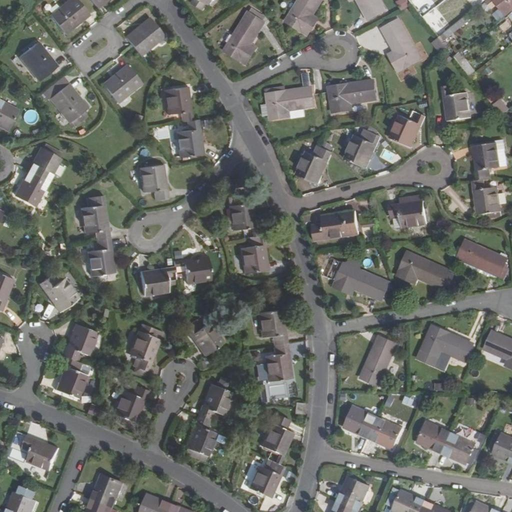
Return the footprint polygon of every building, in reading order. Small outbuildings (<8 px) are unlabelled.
[(78,0),(69,0),(50,16),(64,32),(75,24),(76,26),(91,14),(78,0)] [(91,0),(99,9),(108,0),(91,0)] [(208,4),(200,0),(193,0),(191,3),(204,11),(208,4)] [(299,0),(286,21),(309,35),(316,23),(311,20),(313,16),(323,0),(299,0)] [(385,10),(379,0),(357,0),(368,19),(385,10)] [(408,0),(398,0),(397,1),(403,10),(411,5),(408,0)] [(493,0),(486,0),(486,1),(486,2),(483,5),(483,7),(486,11),(488,11),(491,9),(492,10),(498,5),(493,0)] [(499,12),(502,9),(506,16),(511,11),(511,0),(493,0),(498,5),(499,6),(496,8),(499,12)] [(225,50),(247,64),(255,52),(249,49),(251,45),(265,23),(258,18),(260,14),(250,8),(225,50)] [(436,14),(430,18),(433,22),(439,18),(436,14)] [(471,19),(468,14),(439,37),(442,41),(468,20),(469,21),(471,19)] [(153,20),(151,18),(140,26),(142,28),(153,20)] [(421,59),(400,19),(382,29),(395,51),(389,54),(399,72),(421,59)] [(141,56),(166,36),(153,20),(142,28),(140,26),(126,37),(141,56)] [(511,26),(510,21),(501,25),(504,32),(511,27),(511,26)] [(76,26),(75,24),(64,32),(65,35),(76,26)] [(38,42),(36,44),(44,54),(47,52),(38,42)] [(39,81),(58,66),(47,52),(44,54),(36,44),(19,56),(39,81)] [(460,53),(455,57),(471,76),(476,72),(460,53)] [(143,83),(128,65),(114,76),(116,78),(105,86),(119,102),(143,83)] [(192,70),(185,74),(189,80),(195,77),(192,70)] [(63,76),(42,92),(48,100),(50,98),(69,84),(69,83),(63,76)] [(116,78),(114,76),(103,84),(105,86),(116,78)] [(377,100),(374,81),(329,87),(333,112),(352,110),(351,104),(377,100)] [(50,98),(70,123),(86,110),(78,99),(80,98),(69,84),(50,98)] [(163,90),(168,115),(186,112),(194,111),(193,108),(189,109),(186,94),(191,94),(189,86),(163,90)] [(448,86),(441,87),(443,96),(450,95),(448,86)] [(268,94),(269,104),(271,115),(271,120),(290,117),(289,110),(315,106),(312,87),(286,91),(268,94)] [(488,97),(493,103),(502,95),(497,89),(488,97)] [(443,99),(447,99),(449,113),(445,114),(447,121),(472,117),(469,93),(450,95),(443,96),(443,99)] [(80,98),(78,99),(86,110),(89,108),(80,98)] [(494,105),(502,115),(507,111),(510,109),(501,99),(494,105)] [(0,100),(0,127),(7,131),(18,111),(0,100)] [(269,104),(262,105),(264,116),(271,115),(269,104)] [(194,111),(186,112),(188,121),(195,120),(194,111)] [(389,137),(413,148),(416,141),(412,139),(418,126),(422,128),(427,116),(414,111),(411,119),(400,115),(389,137)] [(507,111),(502,115),(507,122),(511,118),(507,111)] [(180,158),(206,154),(205,145),(201,146),(198,132),(202,131),(200,119),(195,120),(188,121),(190,131),(176,133),(180,158)] [(422,128),(418,126),(412,139),(416,141),(422,128)] [(344,158),(368,168),(371,161),(368,160),(373,147),(376,148),(381,137),(368,131),(364,140),(354,135),(344,158)] [(498,143),(502,167),(507,166),(503,140),(498,141),(498,143)] [(476,169),(478,181),(484,180),(492,179),(490,169),(502,167),(498,143),(472,146),(473,154),(478,153),(480,168),(476,169)] [(33,164),(29,172),(49,183),(62,159),(61,159),(63,153),(48,145),(46,151),(41,148),(36,158),(40,160),(37,166),(33,164)] [(376,148),(373,147),(368,160),(371,161),(376,148)] [(296,174),(319,184),(323,177),(319,175),(325,162),(328,164),(333,153),(322,148),(318,156),(306,151),(296,174)] [(328,164),(325,162),(319,175),(323,177),(328,164)] [(158,200),(171,198),(169,189),(166,189),(161,164),(139,168),(144,193),(156,191),(158,200)] [(21,186),(16,195),(36,206),(49,183),(29,172),(24,180),(27,182),(24,187),(21,186)] [(490,217),(503,215),(499,187),(486,189),(484,180),(478,181),(472,181),(474,194),(477,193),(480,207),(476,208),(477,215),(490,213),(490,217)] [(228,197),(230,206),(255,201),(254,193),(228,197)] [(401,198),(402,203),(403,207),(425,203),(423,195),(401,198)] [(229,206),(233,231),(252,228),(259,226),(259,223),(255,224),(253,209),(256,209),(255,201),(230,206),(229,206)] [(403,229),(428,225),(425,203),(403,207),(402,203),(390,205),(392,219),(395,219),(396,228),(403,227),(403,229)] [(85,234),(96,232),(98,241),(99,250),(87,252),(92,277),(114,273),(109,248),(113,247),(112,239),(110,229),(107,230),(102,205),(81,208),(85,234)] [(107,205),(102,205),(107,230),(110,229),(107,205)] [(360,235),(356,210),(348,211),(349,214),(322,219),(323,223),(312,225),(315,242),(360,235)] [(259,226),(252,228),(254,237),(258,236),(261,236),(259,226)] [(261,236),(258,236),(260,245),(267,244),(265,235),(261,236)] [(508,259),(467,241),(459,258),(501,277),(508,259)] [(245,273),(271,269),(270,261),(266,262),(264,248),(267,247),(267,244),(260,245),(241,248),(245,273)] [(412,282),(415,276),(418,278),(443,288),(444,286),(449,288),(454,275),(449,273),(451,270),(409,252),(399,276),(412,282)] [(212,281),(209,255),(200,256),(201,260),(187,263),(186,258),(174,260),(175,266),(175,267),(185,266),(188,285),(212,281)] [(337,279),(342,265),(336,262),(330,276),(337,279)] [(345,262),(335,287),(348,293),(351,287),(354,288),(379,299),(386,281),(345,262)] [(175,266),(166,268),(167,274),(176,272),(175,267),(175,266)] [(145,297),(170,293),(167,274),(166,268),(163,268),(164,272),(149,274),(149,270),(141,271),(145,297)] [(0,311),(3,312),(6,303),(3,302),(12,278),(0,273),(0,311)] [(46,294),(50,292),(58,304),(54,306),(59,313),(80,298),(66,277),(56,283),(51,276),(39,284),(46,294)] [(16,280),(12,278),(3,302),(6,303),(16,280)] [(50,292),(46,294),(54,306),(58,304),(50,292)] [(280,310),(258,313),(262,338),(274,336),(275,345),(289,343),(288,334),(284,335),(280,310)] [(192,338),(195,336),(203,348),(200,350),(204,357),(226,342),(212,321),(202,327),(197,320),(184,328),(192,338)] [(72,331),(76,333),(70,346),(66,344),(61,356),(67,358),(74,361),(75,361),(79,352),(90,356),(99,334),(75,324),(72,331)] [(474,343),(433,325),(422,349),(439,357),(442,351),(466,361),(474,343)] [(76,333),(72,331),(66,344),(70,346),(76,333)] [(148,372),(149,373),(152,364),(149,362),(157,339),(138,331),(129,354),(140,359),(136,367),(148,372)] [(511,339),(494,331),(486,349),(509,360),(507,365),(511,367),(511,339)] [(195,336),(192,338),(200,350),(203,348),(195,336)] [(398,344),(380,336),(362,377),(379,385),(398,344)] [(162,341),(157,339),(149,362),(152,364),(162,341)] [(289,343),(275,345),(277,355),(265,357),(268,382),(290,379),(287,354),(290,353),(289,343)] [(212,357),(200,361),(202,367),(214,363),(212,357)] [(74,361),(67,358),(64,367),(71,369),(74,361)] [(63,370),(67,371),(61,384),(58,383),(55,390),(79,400),(88,376),(71,369),(64,367),(63,370)] [(136,367),(135,367),(133,372),(146,377),(148,372),(136,367)] [(67,371),(63,370),(58,383),(61,384),(67,371)] [(435,384),(436,391),(446,390),(446,383),(435,384)] [(215,385),(211,384),(202,407),(206,408),(215,385)] [(202,407),(199,416),(211,421),(215,412),(226,416),(235,394),(215,385),(206,408),(202,407)] [(122,391),(113,414),(133,422),(142,399),(146,400),(150,391),(137,386),(133,395),(122,391)] [(146,400),(142,399),(133,422),(137,424),(146,400)] [(305,404),(296,404),(296,412),(304,413),(305,404)] [(378,418),(353,407),(344,427),(369,438),(378,418)] [(275,413),(261,446),(279,453),(285,456),(287,453),(283,452),(288,439),(292,440),(295,434),(287,430),(291,420),(275,413)] [(190,450),(210,458),(219,435),(208,430),(211,421),(199,416),(195,425),(199,427),(190,450)] [(403,428),(378,418),(369,438),(377,442),(378,438),(385,441),(383,445),(393,449),(403,428)] [(452,433),(428,422),(419,442),(429,446),(430,443),(436,446),(435,449),(443,453),(452,433)] [(199,427),(195,425),(186,448),(190,450),(199,427)] [(452,433),(443,453),(451,457),(452,454),(458,456),(457,459),(467,464),(469,461),(473,463),(479,451),(474,448),(476,444),(452,433)] [(511,437),(503,433),(494,454),(504,459),(505,455),(511,457),(509,462),(511,462),(511,437)] [(27,462),(50,471),(59,451),(35,441),(36,438),(28,434),(23,447),(31,451),(27,462)] [(36,438),(35,441),(59,451),(60,447),(36,438)] [(292,440),(288,439),(283,452),(287,453),(292,440)] [(18,446),(10,443),(6,452),(15,455),(18,446)] [(285,456),(279,453),(275,462),(282,465),(285,456)] [(249,489),(273,500),(276,492),(272,491),(278,477),(282,479),(287,467),(282,465),(275,462),(269,460),(265,468),(258,466),(249,489)] [(11,465),(5,463),(3,471),(9,473),(11,465)] [(96,491),(93,499),(114,507),(123,482),(103,474),(99,485),(102,486),(100,492),(96,491)] [(282,479),(278,477),(272,491),(276,492),(282,479)] [(342,494),(338,502),(359,511),(370,487),(349,478),(344,488),(348,490),(345,496),(342,494)] [(15,493),(7,511),(28,511),(29,510),(32,511),(36,502),(33,500),(36,494),(22,488),(19,495),(15,493)] [(403,490),(393,511),(395,511),(422,511),(427,501),(418,497),(417,501),(411,498),(412,494),(403,490)] [(169,511),(173,504),(148,494),(141,511),(169,511)] [(93,499),(88,511),(112,511),(114,507),(93,499)] [(435,504),(427,501),(422,511),(451,511),(441,507),(439,511),(434,508),(435,504)] [(473,511),(477,503),(471,501),(465,511),(473,511)] [(488,506),(478,501),(477,503),(473,511),(501,511),(494,509),(492,511),(491,511),(487,510),(488,506)] [(358,511),(359,511),(338,502),(334,511),(336,511),(358,511)]
